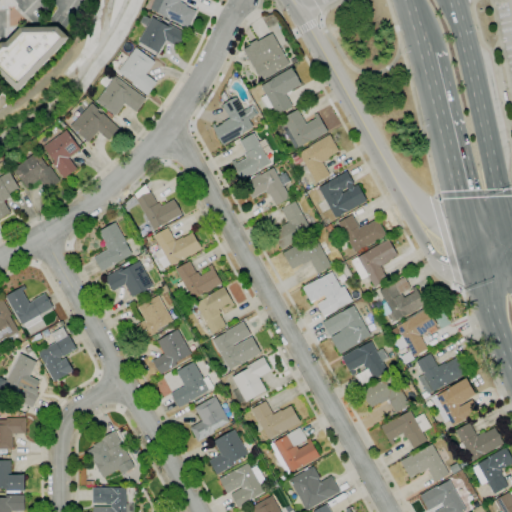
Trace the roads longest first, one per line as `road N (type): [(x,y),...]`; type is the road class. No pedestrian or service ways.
road 1 (residential): [(166,130),(388,511)]
road 2 (residential): [(242,0),(194,91),(153,145),(56,229),(0,259)]
road 3 (residential): [(43,236),(199,511)]
road 4 (primary): [(507,228),(452,0)]
road 5 (tertiary): [(301,14),(396,183)]
road 6 (primary): [(424,53),(469,234)]
road 7 (residential): [(125,382),(65,421),(59,511)]
road 8 (tertiary): [(396,183),(426,249),(481,283)]
